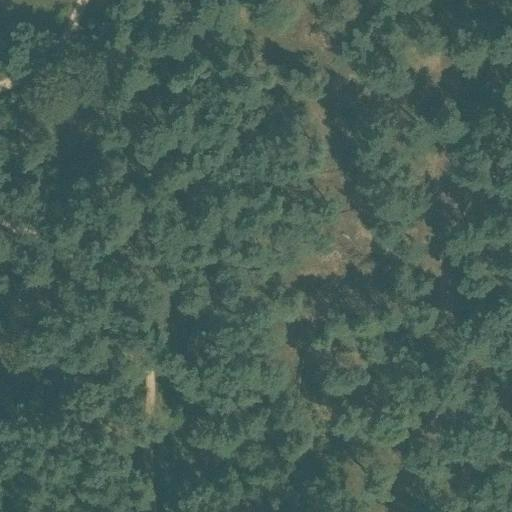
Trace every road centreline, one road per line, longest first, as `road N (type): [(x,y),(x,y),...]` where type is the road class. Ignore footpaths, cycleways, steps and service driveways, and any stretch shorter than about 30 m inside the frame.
road 1 (track): [(142,511),(132,459),(127,300),(84,265),(0,232)]
road 2 (track): [(0,98),(29,85),(88,0)]
